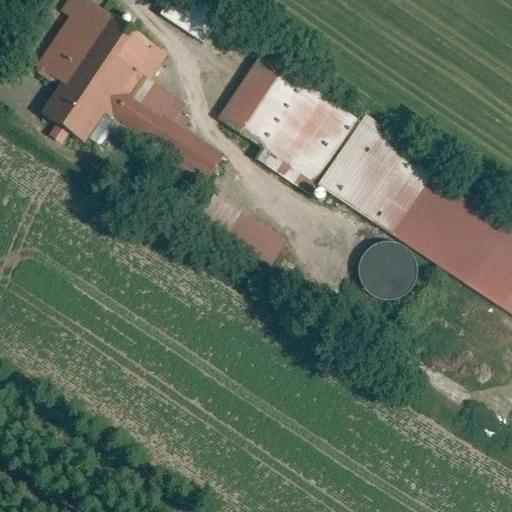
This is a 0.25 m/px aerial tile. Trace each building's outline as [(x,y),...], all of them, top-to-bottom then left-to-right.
[(169,53),(89,0),(65,0),(58,11),(68,17),(35,67),(61,84),(40,115),(86,145),(104,118),(205,184),(224,155),(185,129),(190,122),(179,114),(185,105),(150,82),(169,53)] [(230,6),(221,0),(168,0),(159,14),(203,44),(230,6)] [(361,119),(260,54),(217,120),(263,149),(256,160),(311,196),(316,188),(361,119)] [(365,113),(361,119),(316,188),(511,315),(511,222),(415,159),(421,150),(365,113)] [(211,223),(284,264),(297,240),(225,199),(211,223)]
